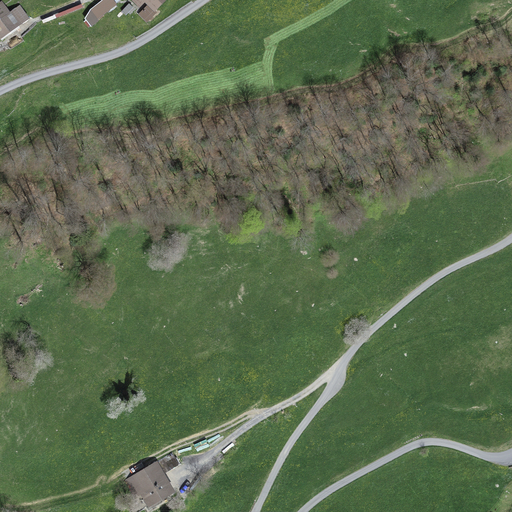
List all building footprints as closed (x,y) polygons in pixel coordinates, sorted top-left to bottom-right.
[(115,4),(119,1),(118,0),(104,0),(92,10),(87,19),(85,22),(89,28),(108,12),(107,11),(116,5),(115,4)] [(150,19),(156,13),(154,11),(165,0),(134,0),(139,5),(144,0),(150,6),(143,12),(150,19)] [(0,38),(18,26),(17,25),(27,18),(20,7),(10,14),(2,3),(0,4),(0,38)] [(129,4),(122,11),(126,15),(133,8),(129,4)] [(165,484),(160,477),(179,466),(172,456),(135,478),(145,496),(146,495),(165,484)] [(155,500),(155,501),(171,492),(166,483),(165,484),(146,495),(151,503),(155,500)]
